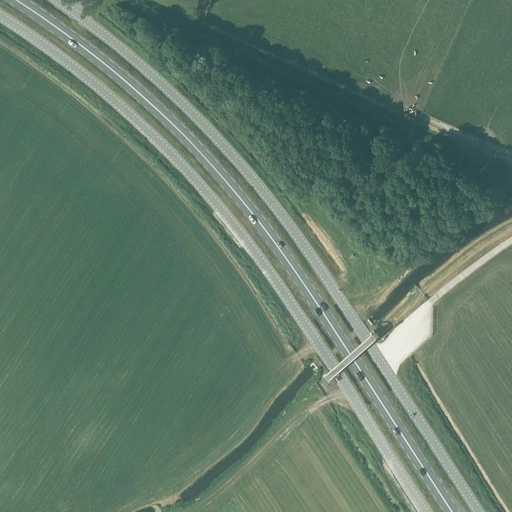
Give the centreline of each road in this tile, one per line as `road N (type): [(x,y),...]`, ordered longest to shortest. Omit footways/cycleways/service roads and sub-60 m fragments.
road 1 (primary): [(450,511),(244,204),(123,80),(15,0)]
road 2 (unclassified): [(477,511),(257,185),(142,66),(56,0)]
road 3 (unclassified): [(425,511),(229,220),(140,123),(0,15)]
